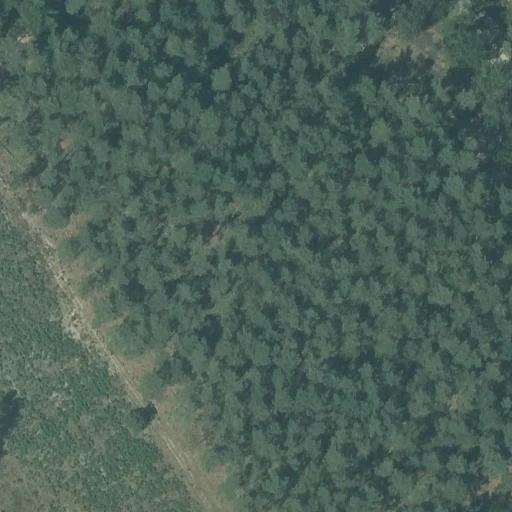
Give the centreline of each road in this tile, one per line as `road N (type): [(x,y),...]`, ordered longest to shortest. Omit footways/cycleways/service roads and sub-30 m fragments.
road 1 (track): [(293,0),(0,39)]
road 2 (track): [(428,0),(511,97)]
